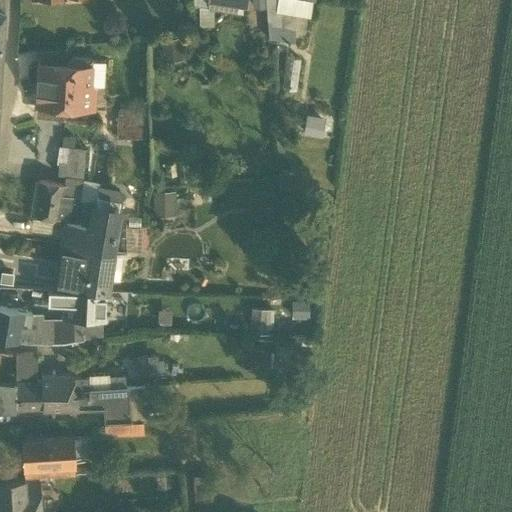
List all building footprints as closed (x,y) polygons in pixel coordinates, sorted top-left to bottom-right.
[(192,0),(193,6),(208,8),(209,0),(192,0)] [(265,0),(266,13),(278,14),(278,12),(279,0),(265,0)] [(311,0),(279,0),(278,12),(295,15),(310,17),(310,10),(311,0)] [(278,14),(266,13),(268,39),(290,42),(295,15),(278,12),(278,14)] [(65,64),(38,63),(36,104),(88,107),(88,106),(91,107),(93,105),(94,89),(92,87),(89,87),(90,66),(90,60),(73,59),(71,59),(65,64)] [(303,133),(323,135),(325,115),(304,113),(303,133)] [(83,150),(68,148),(66,164),(58,162),(57,174),(64,175),(81,177),(83,156),(83,150)] [(81,177),(64,175),(63,184),(61,194),(79,196),(81,177)] [(63,184),(37,180),(32,214),(57,218),(61,194),(63,184)] [(122,192),(99,188),(97,192),(95,201),(96,201),(94,207),(117,212),(122,192)] [(173,189),(156,190),(158,214),(175,212),(173,189)] [(79,196),(61,194),(57,218),(77,221),(79,196)] [(95,201),(85,199),(80,223),(90,225),(94,207),(96,201),(95,201)] [(94,207),(90,225),(80,223),(65,220),(61,243),(62,243),(97,250),(110,251),(117,212),(94,207)] [(97,250),(62,243),(57,272),(81,276),(107,280),(110,252),(97,250)] [(81,276),(57,272),(55,288),(79,289),(81,276)] [(107,280),(81,276),(79,289),(105,290),(107,280)] [(19,287),(0,286),(0,301),(16,304),(19,287)] [(308,304),(249,303),(249,331),(297,332),(297,317),(308,317),(308,304)] [(16,310),(0,307),(0,338),(11,340),(11,339),(16,310)] [(81,321),(41,320),(41,316),(29,316),(30,313),(16,310),(11,339),(25,341),(39,342),(40,343),(81,339),(81,321)] [(250,348),(247,363),(266,366),(268,351),(250,348)] [(33,354),(15,355),(15,373),(15,381),(15,382),(34,382),(33,354)] [(157,355),(138,356),(139,373),(158,373),(157,355)] [(15,373),(4,375),(3,381),(4,393),(15,393),(15,382),(15,381),(15,373)] [(34,382),(15,382),(15,393),(15,409),(41,409),(40,396),(81,394),(81,381),(34,382)] [(104,407),(105,422),(130,421),(129,388),(89,389),(89,394),(87,394),(81,394),(82,408),(104,407)] [(129,388),(130,421),(141,421),(144,421),(142,388),(129,388)] [(1,394),(0,393),(0,409),(15,409),(15,393),(4,393),(1,394)] [(81,394),(40,396),(41,409),(82,408),(81,394)] [(130,421),(105,422),(105,434),(141,433),(141,421),(130,421)] [(72,435),(22,438),(24,478),(38,477),(38,478),(75,475),(72,435)] [(38,477),(24,478),(25,511),(39,511),(38,478),(38,477)] [(25,511),(24,478),(0,479),(0,511),(25,511)] [(209,478),(195,479),(196,498),(210,497),(209,478)]
